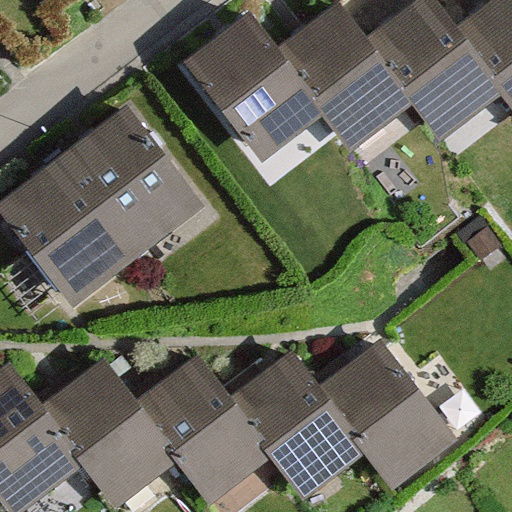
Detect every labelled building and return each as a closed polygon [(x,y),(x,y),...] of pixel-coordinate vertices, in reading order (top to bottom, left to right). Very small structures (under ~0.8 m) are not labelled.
[(433,0),(419,0),(364,41),(341,10),(280,54),(254,18),(189,66),(234,127),(265,169),(326,125),(352,161),(417,113),(439,145),(502,99),(511,112),(511,0),(490,0),(453,27),(433,0)] [(0,196),(0,202),(76,299),(208,196),(129,95),(0,196)] [(365,451),(391,486),(455,439),(383,341),(319,388),(365,451)] [(271,460),(299,499),(365,451),(319,388),(290,349),(224,397),(271,460)] [(175,466),(206,508),(271,460),(224,397),(195,357),(130,404),(175,466)] [(81,464),(115,510),(175,466),(130,404),(97,359),(36,403),(81,464)] [(0,365),(0,511),(14,511),(81,464),(36,403),(6,362),(0,365)]
